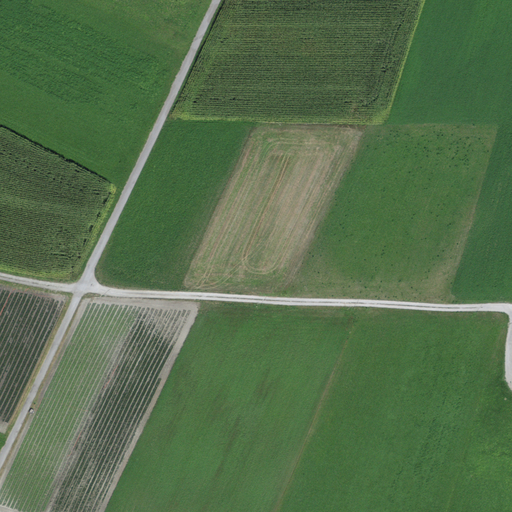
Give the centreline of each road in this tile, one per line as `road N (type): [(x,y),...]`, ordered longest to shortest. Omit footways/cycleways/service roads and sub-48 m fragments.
road 1 (track): [(0,275),(113,293),(511,308)]
road 2 (unclassified): [(215,0),(0,458)]
